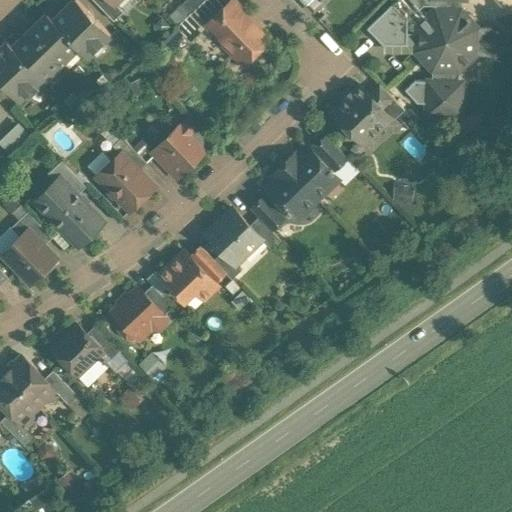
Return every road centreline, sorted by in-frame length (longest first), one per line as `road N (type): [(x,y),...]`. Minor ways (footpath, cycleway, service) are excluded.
road 1 (residential): [(0,331),(147,244),(339,60),(276,0)]
road 2 (secondary): [(175,511),(511,274)]
